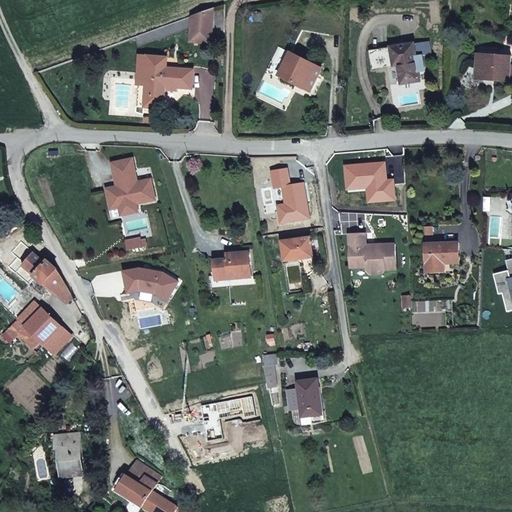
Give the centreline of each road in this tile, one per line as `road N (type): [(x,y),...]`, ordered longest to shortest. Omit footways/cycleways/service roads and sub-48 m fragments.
road 1 (unclassified): [(89,304),(25,199),(17,158),(23,141),(315,146)]
road 2 (residential): [(315,146),(352,357)]
road 3 (unclassified): [(315,146),(511,142)]
road 4 (track): [(230,145),(231,15),(240,0)]
road 5 (track): [(0,7),(61,136)]
